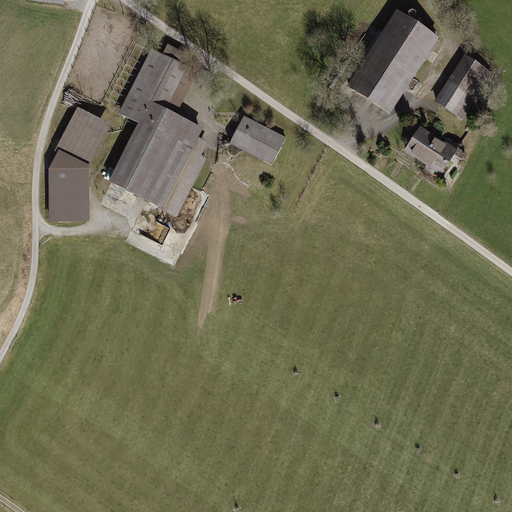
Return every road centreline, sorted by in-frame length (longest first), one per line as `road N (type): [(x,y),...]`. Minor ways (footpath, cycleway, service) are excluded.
road 1 (unclassified): [(125,0),(435,216)]
road 2 (track): [(0,357),(34,273),(35,172),(46,119),(93,0)]
road 3 (track): [(35,230),(124,234),(171,251),(210,163),(212,131),(192,103),(212,60)]
road 4 (track): [(345,153),(358,132),(388,124),(426,96),(452,50)]
